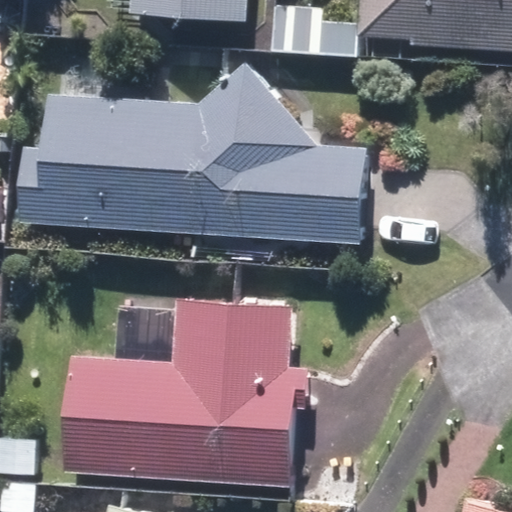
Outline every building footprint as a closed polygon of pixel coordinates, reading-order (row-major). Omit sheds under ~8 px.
[(141,0),(141,13),(261,21),(262,0),(141,0)] [(511,0),(375,0),(373,34),(511,44),(511,0)] [(381,147),(332,145),(258,61),(212,101),(62,94),(59,153),(38,152),(34,222),(376,239),(381,147)] [(18,172),(0,170),(0,223),(16,224),(18,172)] [(85,358),(79,469),(301,481),(304,429),(311,305),(189,298),(185,363),(85,358)] [(510,497),(478,491),(473,511),(511,511),(511,500),(510,500),(510,497)] [(163,511),(124,503),(122,511),(163,511)]
